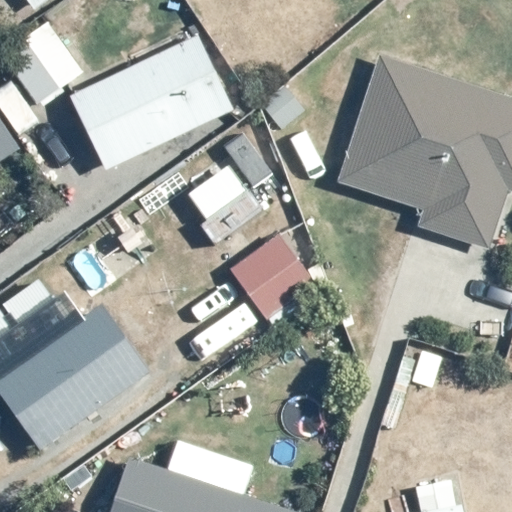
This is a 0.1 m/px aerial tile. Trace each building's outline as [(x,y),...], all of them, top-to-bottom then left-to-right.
[(85,75),(44,20),(0,51),(0,67),(34,113),(85,75)] [(230,114),(195,39),(69,98),(104,173),(230,114)] [(511,101),(379,56),(336,183),(433,217),(428,231),(488,252),(510,189),(511,190),(511,101)] [(307,109),(282,84),(258,108),(283,133),(307,109)] [(0,161),(18,149),(0,122),(0,161)] [(314,288),(277,232),(227,264),(264,321),(314,288)] [(99,306),(65,329),(54,313),(0,351),(0,356),(9,369),(0,375),(0,397),(38,452),(148,375),(99,306)] [(292,511),(130,462),(114,511),(292,511)] [(452,509),(446,481),(414,487),(418,511),(461,511),(460,507),(452,509)]
